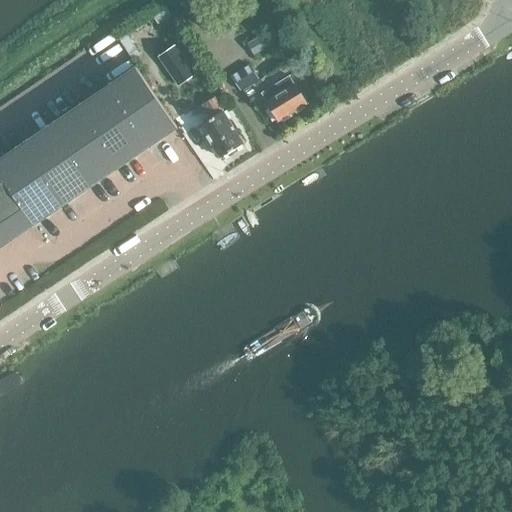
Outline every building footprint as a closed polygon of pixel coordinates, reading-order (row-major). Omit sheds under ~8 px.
[(285,0),(303,30),(312,24),(304,10),(307,8),(308,10),(316,5),(315,3),(320,0),(285,0)] [(250,62),(233,74),(243,88),(260,75),(250,62)] [(0,247),(33,225),(62,205),(64,204),(91,186),(93,184),(120,166),(122,165),(149,147),(150,146),(178,127),(176,125),(136,65),(108,84),(106,85),(79,103),(77,104),(51,123),(49,124),(22,142),(20,144),(0,157),(0,247)] [(289,76),(261,94),(278,122),(307,104),(289,76)] [(203,104),(212,118),(201,125),(221,157),(243,144),(215,97),(203,104)]
